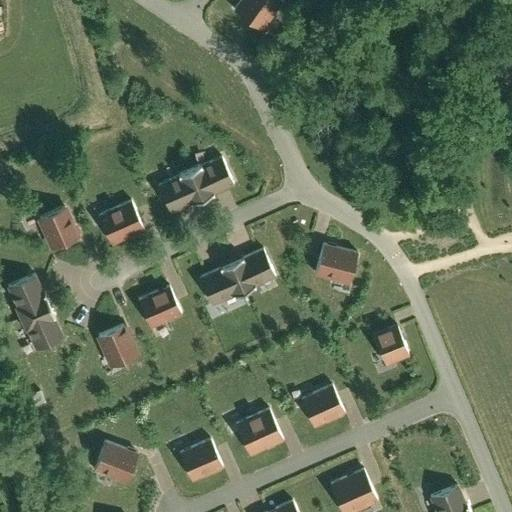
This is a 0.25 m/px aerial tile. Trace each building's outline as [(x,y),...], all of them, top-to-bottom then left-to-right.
[(234,0),(232,4),(262,25),(278,0),(234,0)] [(193,167),(205,195),(238,180),(227,152),(193,167)] [(161,181),(173,209),(205,195),(193,167),(161,181)] [(136,197),(103,212),(115,239),(148,224),(136,197)] [(42,213),(54,243),(78,234),(66,203),(42,213)] [(329,238),(320,267),(352,278),(362,248),(329,238)] [(235,258),(245,286),(279,272),(266,245),(235,258)] [(201,272),(214,300),(245,286),(235,258),(201,272)] [(53,306),(39,271),(10,283),(24,317),(53,306)] [(171,282),(137,295),(149,326),(183,313),(171,282)] [(67,341),(53,306),(24,317),(38,352),(67,341)] [(378,333),(388,359),(417,348),(407,322),(378,333)] [(127,323),(102,332),(115,365),(140,355),(127,323)] [(340,379),(307,395),(320,423),(354,407),(340,379)] [(270,406),(240,422),(255,451),(286,435),(270,406)] [(217,439),(184,453),(197,481),(229,467),(217,439)] [(140,451),(106,441),(98,470),(132,480),(140,451)] [(368,467),(335,484),(350,511),(355,511),(384,496),(368,467)] [(435,492),(442,511),(473,511),(461,483),(435,492)] [(265,511),(306,511),(301,497),(265,511)]
